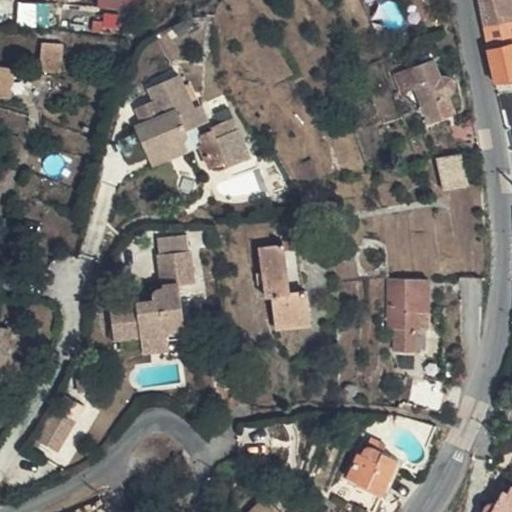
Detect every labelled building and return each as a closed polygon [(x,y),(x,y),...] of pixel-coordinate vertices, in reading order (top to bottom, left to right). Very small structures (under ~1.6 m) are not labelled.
[(20,0),(21,21),(54,21),(53,0),(20,0)] [(101,0),(102,26),(142,25),(141,0),(101,0)] [(511,0),(481,0),(497,87),(511,83),(511,0)] [(68,42),(44,41),(43,69),(66,70),(68,42)] [(442,74),(436,59),(413,68),(432,121),(456,112),(451,96),(454,95),(458,90),(458,84),(456,79),(453,76),(447,73),(442,74)] [(0,62),(0,90),(13,92),(16,65),(0,62)] [(58,76),(55,92),(66,93),(68,78),(58,76)] [(169,135),(194,126),(187,109),(179,112),(165,77),(136,88),(141,102),(147,118),(128,126),(119,129),(121,133),(130,157),(171,142),(169,135)] [(141,102),(122,109),(128,126),(147,118),(141,102)] [(475,139),(474,124),(446,126),(447,142),(475,139)] [(201,179),(212,175),(201,144),(223,135),(220,125),(198,131),(199,134),(190,136),(189,142),(191,147),(185,150),(195,174),(201,179)] [(199,134),(198,131),(194,126),(169,135),(171,142),(130,157),(134,168),(185,150),(191,147),(189,142),(190,136),(199,134)] [(121,135),(104,142),(113,165),(130,157),(121,135)] [(235,167),(223,135),(201,144),(212,175),(235,167)] [(463,153),(439,159),(447,191),(470,185),(463,153)] [(146,253),(148,271),(176,267),(173,250),(146,253)] [(278,303),(271,255),(251,258),(258,308),(264,307),(267,337),(300,333),(296,301),(288,302),(278,303)] [(176,267),(148,271),(149,288),(138,303),(125,305),(126,336),(127,342),(157,338),(156,330),(175,328),(169,288),(180,287),(176,267)] [(428,281),(404,280),(405,313),(388,313),(388,331),(399,331),(399,357),(415,358),(415,331),(427,331),(428,281)] [(106,339),(126,336),(125,305),(96,309),(98,327),(104,326),(106,339)] [(0,364),(9,366),(13,329),(0,327),(0,364)] [(156,330),(157,338),(157,341),(176,340),(175,328),(156,330)] [(157,341),(157,338),(127,342),(127,354),(158,350),(157,341)] [(422,430),(425,411),(392,406),(389,426),(422,430)] [(58,408),(40,438),(60,450),(78,420),(58,408)] [(363,459),(361,465),(373,470),(376,464),(363,459)] [(374,510),(388,477),(373,470),(361,465),(358,469),(353,468),(341,496),(374,510)] [(511,511),(511,490),(508,489),(501,500),(495,499),(492,499),(489,502),(488,505),(489,511),(490,511),(511,511)] [(289,511),(280,498),(261,511),(289,511)]
